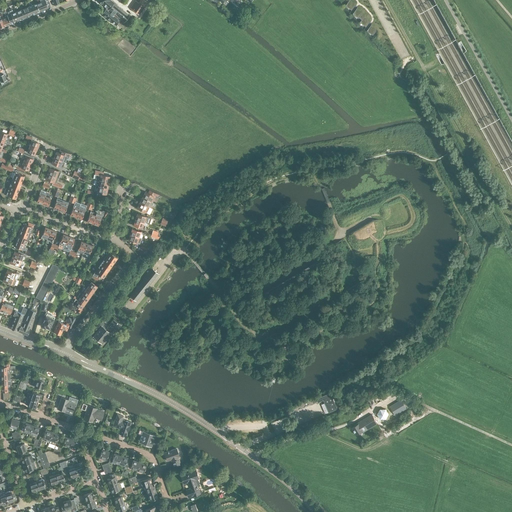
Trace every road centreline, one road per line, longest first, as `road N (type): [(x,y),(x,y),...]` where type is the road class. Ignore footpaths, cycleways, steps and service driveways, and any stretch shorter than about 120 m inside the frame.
road 1 (tertiary): [(315,511),(194,416),(62,351)]
road 2 (track): [(511,227),(385,0)]
road 3 (residential): [(62,351),(128,266),(130,252),(117,242)]
road 4 (residential): [(171,511),(149,454),(90,434)]
